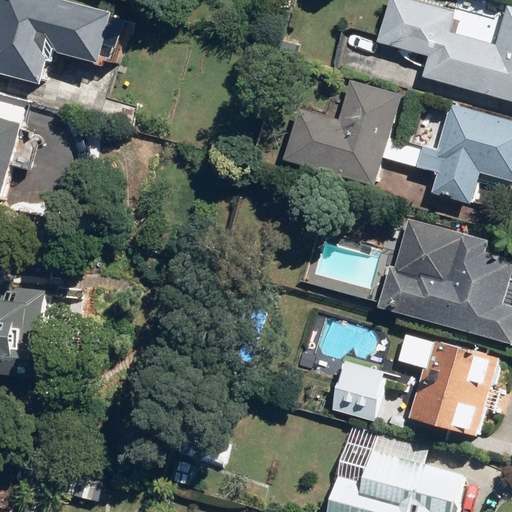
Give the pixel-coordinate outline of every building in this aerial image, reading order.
[(122,22),(42,0),(3,0),(0,13),(0,78),(50,92),(58,60),(107,74),(122,22)] [(146,0),(97,0),(143,13),(146,0)] [(390,0),(378,46),(432,60),(426,81),(511,103),(511,8),(508,8),(503,24),(411,0),(390,0)] [(380,57),(340,47),(335,68),(375,77),(380,57)] [(379,190),(409,100),(354,82),(348,102),(345,101),(332,97),(326,115),(304,107),(286,160),(379,190)] [(127,104),(96,103),(95,125),(126,126),(127,104)] [(422,112),(414,143),(399,139),(392,161),(408,166),(408,168),(436,175),(431,195),(474,207),(482,176),(511,183),(511,121),(454,106),(451,119),(422,112)] [(0,207),(7,209),(30,129),(0,120),(0,207)] [(395,269),(382,312),(511,348),(511,308),(510,308),(511,300),(511,261),(492,256),(495,246),(412,222),(398,270),(395,269)] [(0,380),(45,382),(46,374),(50,286),(0,283),(0,380)] [(435,344),(412,422),(481,441),(504,363),(435,344)] [(394,380),(351,366),(336,414),(379,427),(394,380)] [(461,511),(471,480),(430,469),(434,452),(353,429),(329,511),(461,511)] [(70,474),(65,498),(101,506),(106,482),(70,474)]
